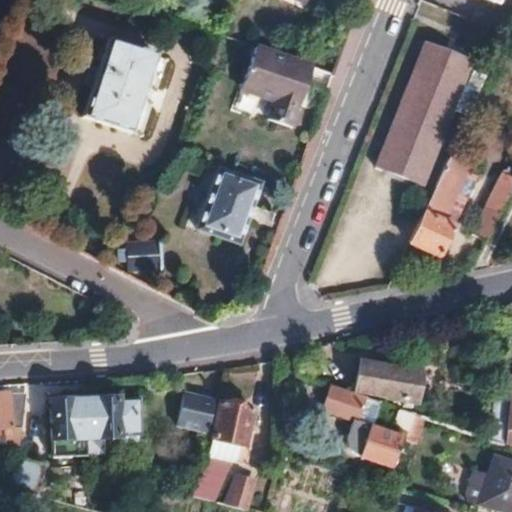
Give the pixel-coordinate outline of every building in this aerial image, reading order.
[(57,0),(27,0),(25,3),(49,15),(57,0)] [(151,55),(104,39),(78,116),(127,132),(151,55)] [(315,66),(258,46),(242,91),(275,102),(267,121),(290,129),(315,66)] [(456,81),(415,64),(374,166),(414,182),(446,106),(452,109),(462,86),(455,83),(456,81)] [(190,226),(231,238),(253,178),(210,163),(190,226)] [(465,231),(482,240),(508,186),(511,179),(511,169),(499,163),(465,231)] [(432,185),(406,241),(435,254),(449,224),(439,220),(451,194),(432,185)] [(121,249),(123,275),(157,272),(154,247),(121,249)] [(356,389),(401,405),(400,408),(407,411),(409,405),(414,406),(422,383),(364,363),(356,389)] [(403,442),(408,424),(413,412),(407,411),(400,408),(366,397),(364,400),(329,388),(321,411),(352,423),(344,449),(348,454),(389,469),(399,440),(403,442)] [(209,396),(179,389),(172,421),(201,427),(209,396)] [(0,426),(4,426),(4,446),(16,450),(20,422),(23,394),(7,394),(7,392),(0,392),(0,426)] [(248,409),(218,401),(193,479),(189,497),(210,503),(231,472),(235,459),(239,442),(246,445),(252,425),(244,424),(248,409)] [(46,403),(48,462),(82,462),(81,457),(78,402),(46,403)] [(111,405),(108,402),(78,402),(81,457),(98,458),(99,440),(135,440),(134,404),(111,405)] [(242,461),(246,445),(239,442),(235,459),(242,461)] [(511,458),(496,453),(480,501),(511,510),(511,458)] [(41,467),(14,460),(6,490),(35,498),(41,467)] [(243,511),(252,483),(236,479),(223,507),(242,511),(243,511)]
